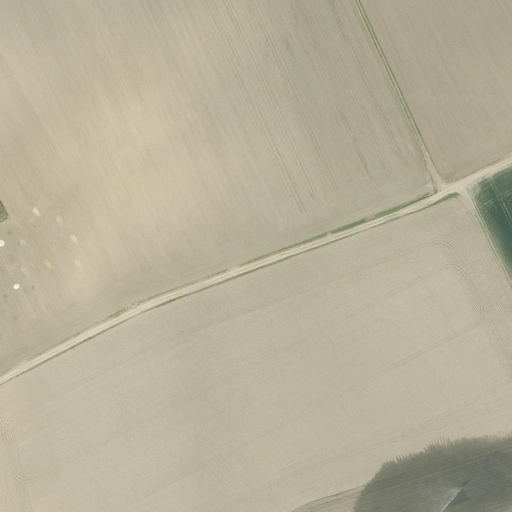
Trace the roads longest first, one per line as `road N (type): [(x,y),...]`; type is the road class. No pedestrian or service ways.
road 1 (track): [(0,381),(130,316),(511,159)]
road 2 (track): [(358,0),(441,188)]
